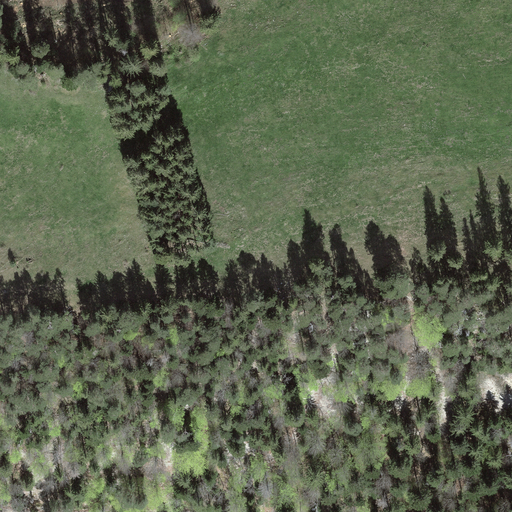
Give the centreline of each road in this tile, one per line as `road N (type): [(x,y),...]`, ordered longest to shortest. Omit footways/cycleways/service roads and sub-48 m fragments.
road 1 (track): [(421,252),(411,299),(423,317),(416,352),(511,386)]
road 2 (track): [(48,511),(195,511)]
